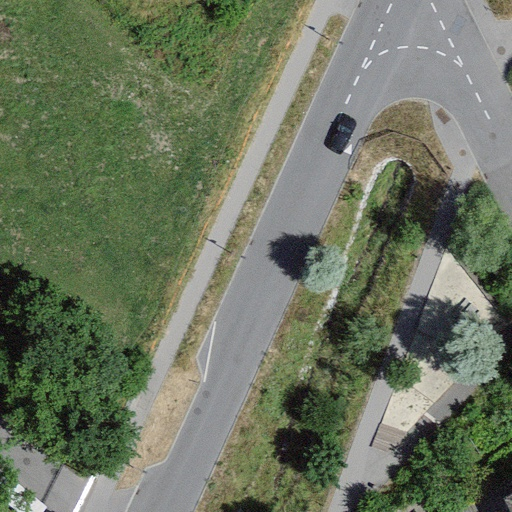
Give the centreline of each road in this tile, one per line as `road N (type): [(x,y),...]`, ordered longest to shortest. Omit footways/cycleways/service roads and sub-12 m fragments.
road 1 (residential): [(157,511),(390,0)]
road 2 (residential): [(511,164),(427,0)]
